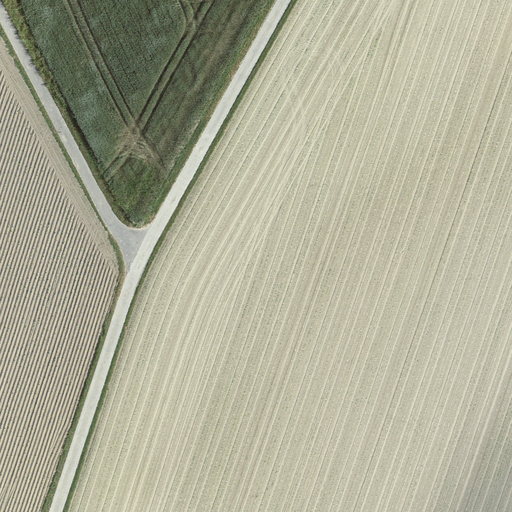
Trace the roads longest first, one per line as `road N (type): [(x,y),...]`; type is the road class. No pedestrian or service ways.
road 1 (track): [(53,511),(136,252),(281,0)]
road 2 (track): [(136,252),(0,0)]
